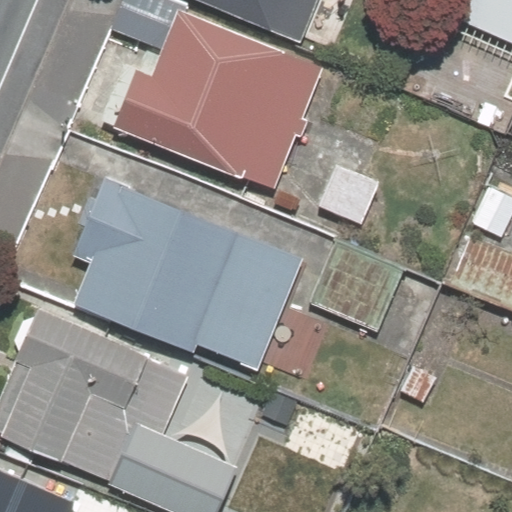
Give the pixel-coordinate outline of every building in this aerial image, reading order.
[(169,51),(187,9),(165,0),(125,0),(114,28),(169,51)] [(199,0),(305,44),(323,0),(199,0)] [(511,0),(440,0),(437,9),(511,39),(511,0)] [(118,125),(275,191),(298,138),(299,134),(305,136),(313,118),(307,115),(327,68),(187,9),(157,79),(141,72),(118,125)] [(382,183),(335,164),(317,207),(364,226),(382,183)] [(74,258),(94,267),(77,308),(197,358),(202,346),(263,372),(309,262),(242,234),(108,178),(74,258)] [(511,223),(511,195),(492,187),(475,226),(505,239),(511,223)] [(409,265),(339,236),(310,306),(380,335),(409,265)] [(511,253),(476,239),(456,284),(511,307),(511,253)] [(225,511),(271,404),(41,308),(0,405),(0,440),(171,511),(225,511)] [(442,381),(415,366),(402,391),(428,405),(442,381)] [(0,511),(72,511),(76,504),(0,472),(0,511)]
